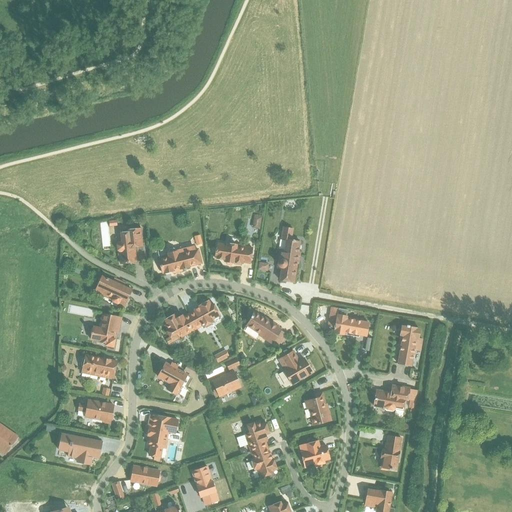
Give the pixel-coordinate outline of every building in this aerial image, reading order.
[(252,227),(259,229),(261,215),(254,214),(252,227)] [(280,249),(277,269),(281,269),(279,280),(293,283),(300,242),(291,240),(293,228),(282,227),(280,239),(286,239),(284,250),(280,249)] [(117,251),(119,253),(120,264),(135,262),(133,247),(142,246),(140,228),(128,230),(128,232),(121,232),(122,241),(118,241),(118,242),(116,245),(117,251)] [(250,263),(252,248),(236,246),(236,245),(227,243),(227,245),(216,243),(214,258),(216,258),(216,259),(224,260),(224,262),(225,262),(226,264),(230,264),(232,263),(233,263),(233,262),(242,264),(242,262),(250,263)] [(168,257),(158,259),(162,273),(164,272),(164,273),(172,271),(172,273),(181,271),(181,269),(189,267),(189,266),(201,263),(197,249),(192,251),(191,247),(176,251),(176,250),(173,248),(169,249),(167,252),(168,257)] [(259,262),(258,270),(267,271),(268,264),(259,262)] [(97,285),(96,287),(105,291),(102,295),(112,300),(111,301),(118,304),(124,306),(131,290),(101,276),(101,278),(98,279),(96,283),(97,285)] [(193,311),(188,314),(196,328),(202,325),(203,328),(213,322),(211,320),(220,315),(214,304),(211,306),(208,300),(198,306),(199,307),(193,310),(193,311)] [(330,306),(326,327),(333,328),(334,329),(334,330),(335,330),(334,333),(345,335),(346,332),(366,336),(368,323),(358,321),(358,319),(348,317),(337,315),(338,308),(330,306)] [(280,329),(254,312),(248,320),(249,321),(246,325),(259,334),(259,335),(271,343),(280,329)] [(105,345),(113,347),(115,339),(113,339),(116,325),(119,325),(121,317),(104,314),(102,321),(101,320),(99,328),(93,327),(90,339),(98,341),(98,342),(105,343),(105,345)] [(174,314),(164,319),(167,324),(164,325),(167,331),(167,332),(170,338),(176,334),(179,338),(196,328),(188,314),(183,317),(182,315),(176,318),(174,314)] [(402,338),(397,364),(411,366),(413,349),(417,350),(421,350),(422,339),(419,339),(420,329),(417,328),(409,327),(409,325),(406,325),(406,326),(404,326),(401,326),(399,337),(402,338)] [(217,363),(229,357),(225,350),(213,356),(217,363)] [(284,370),(293,383),(313,371),(305,357),(299,361),(293,351),(279,359),(285,369),(284,370)] [(102,359),(85,355),(85,357),(82,359),(81,365),(82,368),(82,369),(91,371),(90,374),(113,379),(116,362),(110,360),(102,358),(102,359)] [(239,365),(236,358),(225,363),(228,370),(239,365)] [(248,361),(243,365),(247,370),(252,366),(248,361)] [(165,363),(157,376),(171,384),(167,390),(176,395),(187,375),(183,373),(165,363)] [(186,367),(183,373),(187,375),(191,377),(195,371),(186,367)] [(218,394),(218,396),(240,387),(233,370),(224,374),(224,375),(212,381),(215,389),(213,390),(216,395),(218,394)] [(375,391),(373,406),(384,408),(385,410),(392,411),(394,409),(395,409),(394,416),(402,418),(403,407),(404,407),(405,400),(409,400),(408,408),(410,408),(409,411),(413,412),(415,401),(417,391),(409,389),(409,388),(392,385),(390,394),(375,391)] [(110,389),(103,388),(101,394),(108,396),(110,389)] [(309,408),(313,425),(329,421),(322,392),(314,394),(315,398),(305,401),(307,409),(309,408)] [(113,405),(87,400),(87,405),(79,404),(78,411),(85,412),(84,417),(103,420),(102,422),(110,423),(113,405)] [(149,415),(145,436),(147,436),(145,446),(149,446),(147,457),(154,458),(154,460),(159,461),(160,458),(162,449),(166,450),(168,440),(169,432),(175,433),(178,420),(149,415)] [(251,453),(267,447),(265,441),(267,441),(265,434),(269,433),(265,423),(260,424),(259,421),(253,424),(253,423),(247,425),(249,432),(245,434),(251,453)] [(0,425),(0,450),(5,454),(17,437),(0,425)] [(61,434),(58,450),(68,452),(67,456),(77,458),(76,462),(90,465),(92,456),(98,458),(102,442),(61,434)] [(384,458),(382,468),(395,470),(397,461),(399,452),(398,452),(401,438),(388,436),(385,449),(382,449),(380,458),(384,458)] [(301,452),(300,452),(304,466),(315,463),(315,465),(324,463),(323,460),(329,459),(326,445),(319,447),(317,441),(299,446),(301,452)] [(267,447),(251,453),(253,459),(250,460),(254,470),(257,469),(260,478),(272,474),(271,471),(276,469),(273,459),(272,459),(269,453),(267,447)] [(133,466),(130,481),(156,486),(157,483),(159,481),(160,476),(158,474),(159,471),(133,466)] [(206,466),(192,471),(196,486),(200,497),(202,496),(205,505),(218,501),(215,492),(212,481),(211,481),(206,466)] [(124,497),(118,482),(112,484),(117,499),(124,497)] [(179,491),(177,486),(168,489),(170,495),(179,491)] [(367,489),(364,505),(376,507),(375,511),(393,511),(394,509),(388,508),(391,492),(379,490),(379,491),(367,489)] [(157,492),(151,495),(154,506),(160,504),(157,492)] [(107,496),(98,497),(100,510),(109,509),(107,496)] [(167,509),(156,511),(179,511),(177,506),(176,506),(175,503),(172,501),(167,503),(166,506),(167,509)] [(290,511),(287,502),(281,504),(280,501),(268,506),(270,511),(290,511)]
